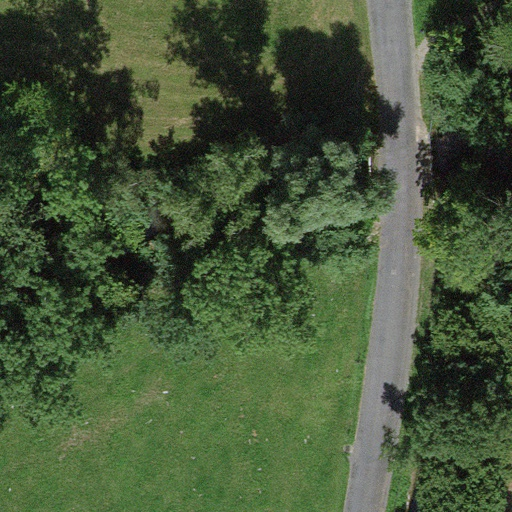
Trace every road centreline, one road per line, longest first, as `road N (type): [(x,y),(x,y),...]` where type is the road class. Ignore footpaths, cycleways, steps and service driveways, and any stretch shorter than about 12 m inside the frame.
road 1 (unclassified): [(370,511),(402,282),(402,212)]
road 2 (residential): [(402,212),(385,0)]
